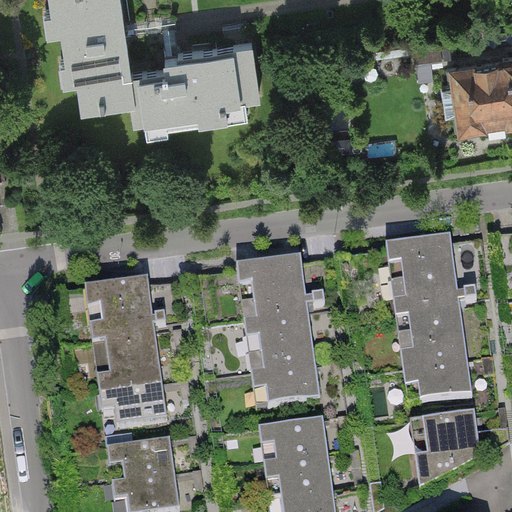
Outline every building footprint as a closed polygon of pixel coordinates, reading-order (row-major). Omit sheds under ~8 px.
[(145,99),(130,0),(60,0),(77,109),(145,99)] [(260,44),(142,61),(151,123),(269,106),(260,44)] [(511,57),(454,66),(463,130),(511,123),(511,57)] [(0,139),(0,138),(0,200),(9,199),(0,139)] [(470,363),(454,243),(388,251),(404,372),(470,363)] [(303,263),(239,272),(253,377),(317,368),(303,263)] [(163,390),(150,286),(90,293),(103,398),(163,390)] [(470,363),(404,372),(409,410),(475,401),(470,363)] [(317,368),(253,377),(258,411),(322,402),(317,368)] [(163,390),(103,398),(107,431),(167,423),(163,390)] [(481,461),(475,419),(414,426),(423,493),(481,461)] [(329,459),(325,428),(263,435),(267,467),(329,459)] [(176,481),(172,448),(110,456),(114,489),(176,481)] [(333,494),(329,459),(267,467),(271,501),(333,494)] [(180,511),(176,481),(114,489),(116,511),(180,511)] [(335,511),(333,494),(271,501),(272,511),(335,511)]
